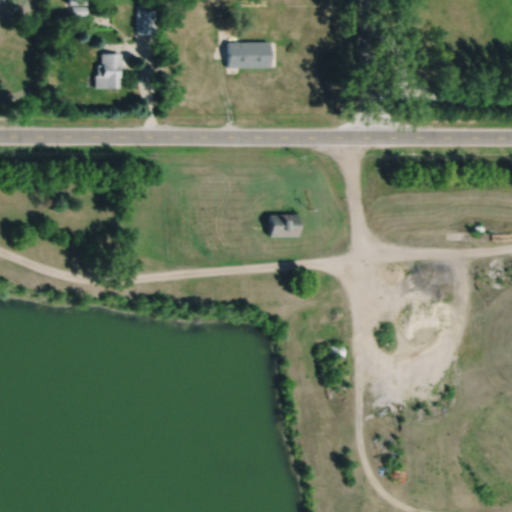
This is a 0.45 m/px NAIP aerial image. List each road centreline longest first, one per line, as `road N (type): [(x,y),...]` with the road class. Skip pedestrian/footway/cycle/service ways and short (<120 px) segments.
road 1 (tertiary): [(0,135),(511,136)]
road 2 (track): [(427,511),(381,491),(359,452),(356,258)]
